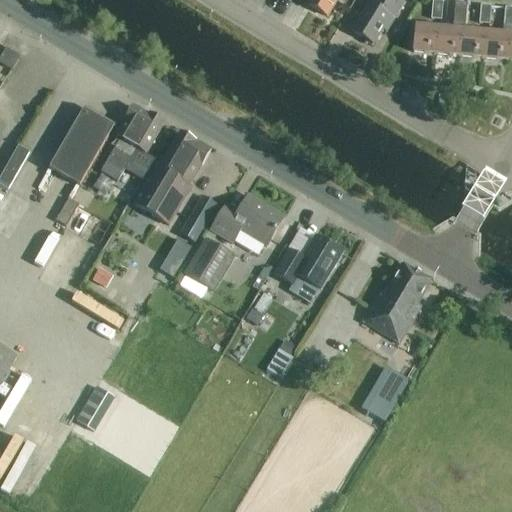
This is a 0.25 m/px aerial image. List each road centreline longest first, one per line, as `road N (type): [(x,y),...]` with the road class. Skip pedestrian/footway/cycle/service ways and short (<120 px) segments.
road 1 (secondary): [(444,263),(1,0)]
road 2 (residential): [(501,164),(212,0)]
